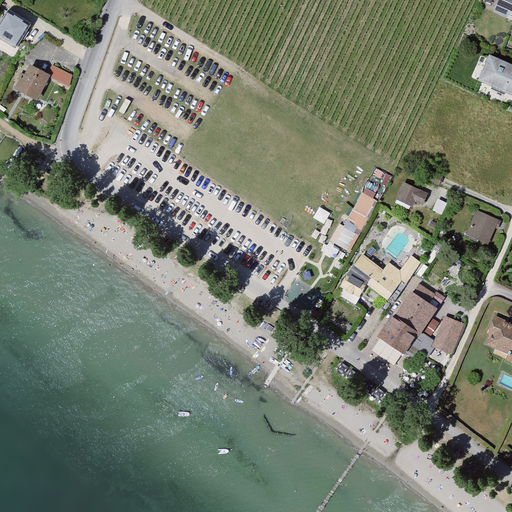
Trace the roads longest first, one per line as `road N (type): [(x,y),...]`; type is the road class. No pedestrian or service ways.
road 1 (residential): [(67,149),(427,414)]
road 2 (residential): [(67,149),(67,116),(111,0)]
road 3 (residential): [(486,285),(427,414)]
